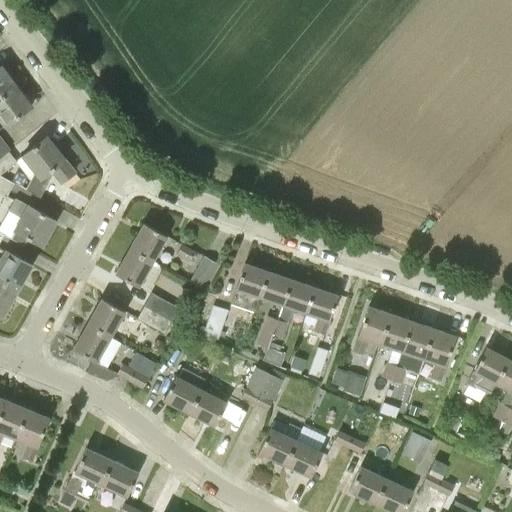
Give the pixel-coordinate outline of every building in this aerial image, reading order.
[(0,99),(17,86),(1,65),(0,65),(0,99)] [(17,86),(0,99),(0,122),(3,127),(31,106),(17,86)] [(22,156),(35,172),(30,180),(26,189),(40,198),(46,185),(45,184),(40,179),(49,172),(51,174),(54,172),(61,182),(74,172),(46,137),(30,149),(22,156)] [(0,157),(9,150),(0,139),(0,157)] [(0,173),(16,162),(17,161),(16,160),(9,150),(0,157),(0,173)] [(0,175),(0,193),(6,197),(14,182),(0,175)] [(15,197),(0,223),(0,232),(3,234),(23,245),(27,237),(42,245),(56,220),(38,210),(27,203),(15,197)] [(129,248),(153,261),(167,236),(144,223),(129,248)] [(182,244),(176,254),(189,261),(195,251),(182,244)] [(153,261),(129,248),(115,274),(139,287),(153,261)] [(31,265),(4,250),(4,251),(0,258),(0,278),(18,288),(31,265)] [(220,264),(204,255),(189,281),(205,290),(220,264)] [(254,311),(258,298),(268,271),(244,263),(238,282),(235,290),(230,303),(254,311)] [(258,298),(271,302),(282,305),(291,279),(268,271),(258,298)] [(0,315),(2,317),(18,288),(0,278),(0,315)] [(314,287),(291,279),(282,305),(277,318),(272,334),(283,338),(293,309),(305,314),(314,287)] [(314,287),(305,314),(318,318),(313,331),(324,335),(329,322),(331,314),(338,295),(314,287)] [(151,292),(144,306),(171,321),(179,308),(151,292)] [(87,323),(111,336),(125,311),(102,298),(87,323)] [(217,342),(228,310),(210,303),(201,326),(205,327),(201,336),(217,342)] [(176,323),(171,321),(144,306),(137,317),(169,335),(176,323)] [(368,341),(379,344),(390,313),(368,306),(361,324),(356,337),(351,351),(362,356),(368,341)] [(379,344),(391,349),(401,352),(412,321),(390,313),(379,344)] [(267,315),(257,344),(267,348),(269,342),(272,334),(277,318),(267,315)] [(401,383),(406,369),(418,373),(423,360),(434,328),(412,321),(401,352),(396,366),(391,380),(401,383)] [(111,336),(87,323),(73,349),(96,362),(111,336)] [(455,336),(434,328),(423,360),(434,363),(429,378),(440,382),(445,367),(455,336)] [(267,348),(263,359),(279,366),(280,365),(284,354),(278,352),(280,345),(269,342),(267,348)] [(307,379),(321,384),(332,350),(318,346),(307,379)] [(476,365),(466,384),(488,395),(495,383),(508,358),(486,347),(476,365)] [(302,371),(306,360),(293,355),(289,367),(302,371)] [(117,373),(142,388),(156,363),(150,358),(144,368),(133,361),(132,364),(124,360),(117,373)] [(495,383),(506,389),(500,402),(499,402),(492,415),(503,420),(510,408),(511,403),(511,360),(508,358),(495,383)] [(381,376),(391,380),(396,366),(386,362),(381,376)] [(344,387),(350,370),(338,365),(331,382),(344,387)] [(241,395),(255,403),(269,373),(255,366),(241,395)] [(201,389),(199,388),(204,379),(183,368),(178,377),(175,376),(163,399),(189,413),(201,389)] [(273,368),(270,373),(282,379),(285,374),(273,368)] [(367,377),(350,370),(344,387),(342,391),(359,397),(367,377)] [(270,373),(269,373),(255,403),(267,409),(282,379),(270,373)] [(201,389),(189,413),(214,426),(227,403),(201,389)] [(6,400),(0,415),(0,440),(3,434),(16,439),(28,409),(6,400)] [(398,407),(383,401),(379,411),(394,417),(398,407)] [(408,413),(417,416),(420,409),(411,405),(408,413)] [(503,420),(511,425),(511,408),(510,408),(503,420)] [(21,458),(31,462),(49,417),(28,409),(16,439),(27,444),(21,458)] [(443,430),(455,435),(462,418),(450,413),(443,430)] [(270,427),(258,451),(284,464),(296,439),(295,439),(299,428),(290,424),(288,427),(275,421),(272,428),(270,427)] [(340,431),(336,441),(348,447),(353,437),(340,431)] [(412,431),(401,453),(420,462),(431,440),(412,431)] [(366,442),(353,437),(348,447),(361,454),(366,442)] [(296,439),(284,464),(311,476),(322,452),(296,439)] [(86,447),(60,502),(71,507),(82,482),(86,477),(101,484),(112,460),(86,447)] [(488,449),(485,456),(497,461),(500,454),(488,449)] [(435,458),(428,472),(441,479),(447,465),(435,458)] [(112,460),(101,484),(127,497),(138,472),(112,460)] [(386,478),(360,465),(349,490),(375,503),(386,478)] [(422,483),(436,489),(441,479),(428,472),(422,483)] [(394,511),(402,511),(413,491),(386,478),(375,503),(394,511)] [(454,485),(441,479),(436,489),(448,495),(454,485)] [(119,511),(135,511),(137,509),(124,503),(119,511)]
